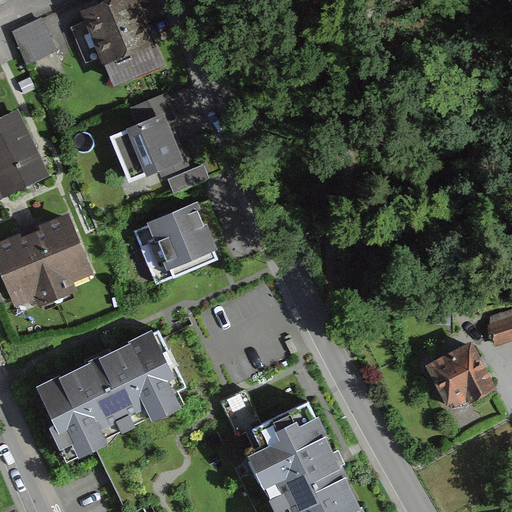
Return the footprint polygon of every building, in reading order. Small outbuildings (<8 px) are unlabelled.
[(132,0),(114,0),(81,13),(110,87),(159,68),(132,0)] [(143,123),(104,137),(119,181),(155,168),(159,178),(182,170),(167,128),(175,125),(167,103),(139,113),(143,123)] [(0,195),(42,176),(12,112),(0,117),(0,195)] [(187,205),(137,225),(159,281),(209,261),(187,205)] [(85,274),(64,221),(0,245),(0,289),(6,304),(85,274)] [(372,284),(360,258),(337,268),(348,294),(372,284)] [(496,342),(511,339),(511,309),(491,313),(496,342)] [(154,333),(30,389),(63,460),(186,405),(154,333)] [(445,411),(491,389),(470,345),(424,366),(445,411)] [(362,511),(314,405),(235,440),(267,511),(362,511)]
